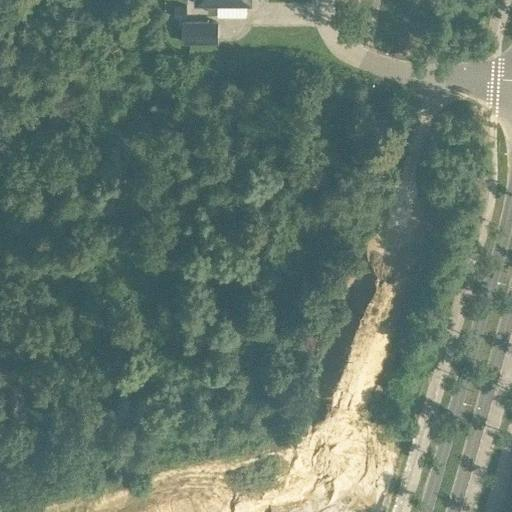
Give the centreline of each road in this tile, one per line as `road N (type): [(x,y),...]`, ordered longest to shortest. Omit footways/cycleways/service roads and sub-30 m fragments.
road 1 (secondary): [(511,199),(426,511)]
road 2 (residential): [(511,81),(442,80),(365,62),(331,29),(321,0)]
road 3 (secondary): [(453,511),(511,304)]
